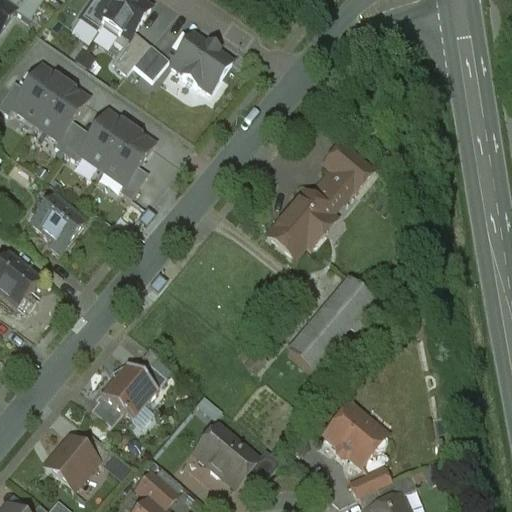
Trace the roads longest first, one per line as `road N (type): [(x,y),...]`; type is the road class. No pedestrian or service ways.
road 1 (residential): [(0,441),(299,82)]
road 2 (secondary): [(511,326),(458,0)]
road 3 (residential): [(299,82),(358,22),(417,0)]
road 4 (residential): [(299,82),(183,0)]
